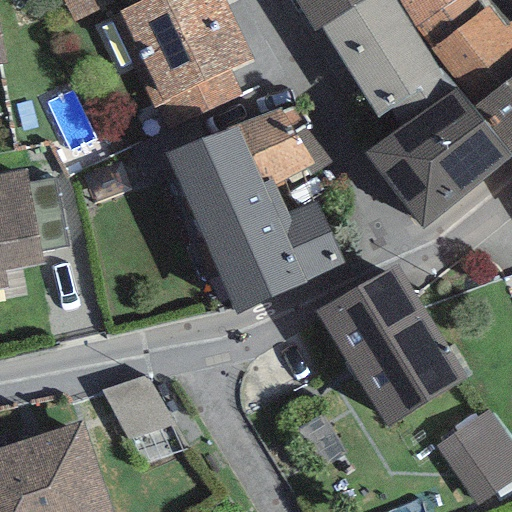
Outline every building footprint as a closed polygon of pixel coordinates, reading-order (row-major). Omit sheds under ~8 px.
[(215,0),(162,0),(112,23),(150,105),(157,102),(169,131),(241,99),(232,79),(253,69),(225,7),(220,9),(215,0)] [(289,0),(316,42),(321,39),(378,0),(289,0)] [(389,0),(378,0),(321,39),(390,146),(460,97),(430,56),(389,0)] [(389,0),(430,56),(486,14),(473,0),(389,0)] [(486,14),(430,56),(460,97),(473,116),(476,113),(511,87),(511,26),(505,32),(491,12),(486,14)] [(511,87),(476,113),(511,163),(511,87)] [(390,146),(365,165),(420,240),(511,174),(511,169),(473,116),(460,97),(390,146)] [(167,168),(237,324),(344,276),(316,212),(288,224),(273,191),(331,165),(304,104),(238,133),(239,136),(167,168)] [(0,295),(7,294),(4,278),(43,270),(25,174),(0,179),(0,295)] [(396,273),(315,322),(386,437),(467,387),(396,273)] [(511,446),(488,413),(435,451),(476,509),(511,484),(511,446)] [(111,511),(83,427),(0,454),(0,511),(111,511)]
